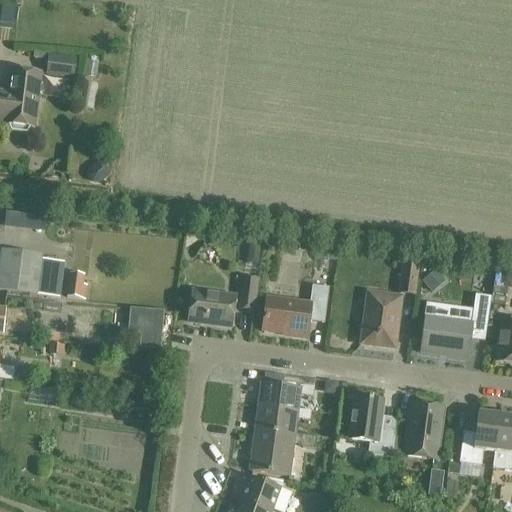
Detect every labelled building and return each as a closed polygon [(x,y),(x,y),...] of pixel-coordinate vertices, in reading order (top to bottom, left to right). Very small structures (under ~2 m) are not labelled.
[(5,127),(32,130),(39,77),(9,73),(6,96),(0,95),(0,123),(5,124),(5,127)] [(0,253),(0,292),(36,297),(42,257),(0,252),(0,253)] [(398,296),(414,298),(418,266),(402,264),(398,296)] [(97,272),(79,270),(77,300),(99,302),(101,282),(96,282),(97,272)] [(238,312),(252,314),(256,282),(242,281),(238,312)] [(308,324),(323,326),(328,291),(311,288),(309,306),(266,301),(262,335),(306,340),(308,324)] [(188,325),(230,330),(234,300),(192,295),(188,325)] [(360,347),(394,352),(400,300),(367,296),(360,347)] [(40,320),(67,323),(69,306),(42,303),(40,320)] [(420,355),(466,361),(471,327),(424,321),(420,355)] [(494,365),(511,367),(511,324),(500,323),(494,365)] [(135,338),(160,341),(161,328),(137,325),(135,338)] [(50,348),(68,349),(70,336),(51,334),(50,348)] [(0,380),(12,383),(14,371),(0,369),(0,380)] [(296,414),(296,412),(298,397),(311,399),(312,390),(299,388),(299,390),(260,385),(257,409),(296,414)] [(319,400),(331,402),(332,391),(320,390),(319,400)] [(367,458),(390,461),(394,433),(379,431),(382,403),(354,399),(348,441),(369,444),(367,458)] [(404,458),(436,462),(443,411),(410,407),(404,458)] [(309,414),(296,412),(296,414),(257,409),(255,433),(293,438),(294,436),(295,421),(308,422),(309,414)] [(316,424),(327,426),(329,416),(317,414),(316,424)] [(493,454),(498,419),(477,416),(474,436),(462,435),(458,465),(480,468),(482,453),(493,454)] [(511,420),(498,419),(493,454),(505,456),(503,471),(511,472),(511,420)] [(315,438),(294,436),(293,438),(255,433),(250,473),(289,478),(292,446),(299,447),(301,450),(314,452),(315,438)] [(427,497),(440,499),(443,474),(431,473),(427,497)] [(240,502),(267,511),(271,511),(279,490),(248,479),(240,502)] [(315,511),(319,504),(309,500),(305,509),(297,506),(295,511),(315,511)] [(267,511),(240,502),(236,511),(267,511)]
